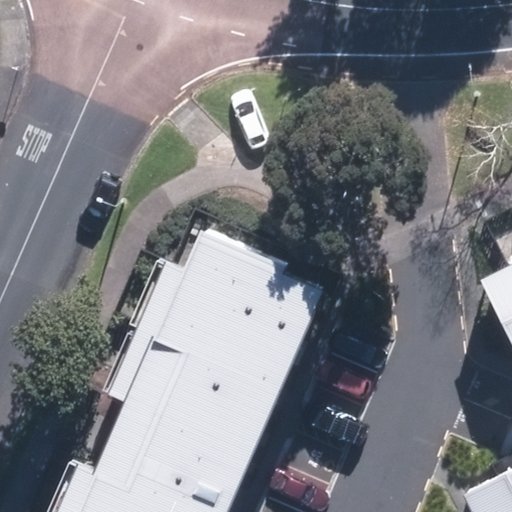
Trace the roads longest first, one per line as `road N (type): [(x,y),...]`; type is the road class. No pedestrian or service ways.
road 1 (residential): [(0,297),(132,0)]
road 2 (tertiary): [(304,0),(432,11),(511,6)]
